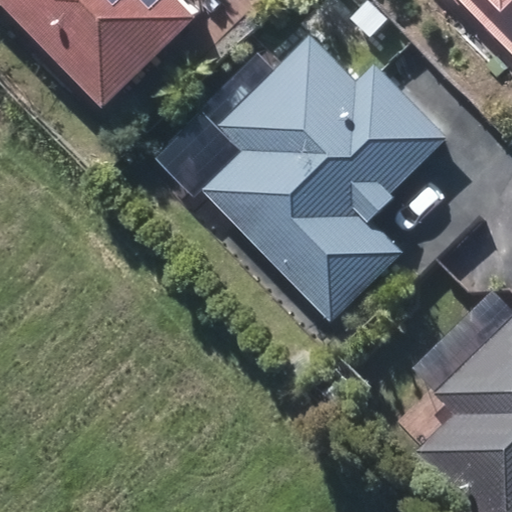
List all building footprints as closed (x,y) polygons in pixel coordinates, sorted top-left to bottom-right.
[(87,120),(114,147),(242,19),(222,0),(216,0),(198,19),(179,0),(0,0),(0,3),(103,106),(87,120)] [(511,0),(447,0),(448,1),(449,0),(456,0),(511,56),(511,0)] [(352,20),(372,38),(387,22),(369,2),(352,20)] [(205,190),(336,324),(405,257),(372,224),(396,200),(393,197),(451,141),(377,66),(357,86),(312,40),(220,130),(243,153),(205,190)] [(418,465),(464,511),(511,511),(511,330),(437,404),(458,426),(418,465)] [(312,398),(338,428),(368,403),(342,372),(312,398)]
